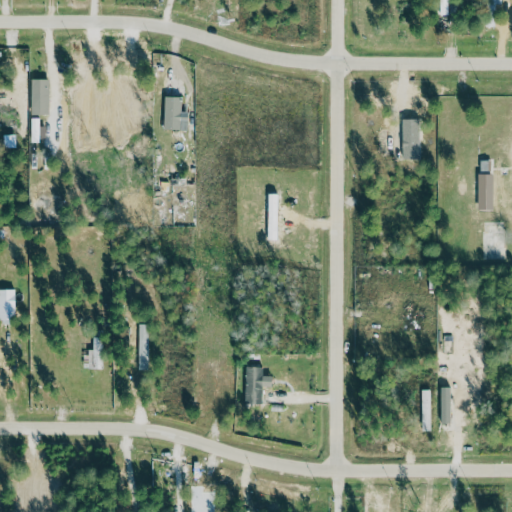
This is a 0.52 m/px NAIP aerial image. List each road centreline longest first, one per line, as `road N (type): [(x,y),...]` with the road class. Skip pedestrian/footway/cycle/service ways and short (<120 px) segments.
road 1 (residential): [(0,425),(139,427),(343,477),(511,476)]
road 2 (residential): [(0,21),(130,21),(346,69),(511,67)]
road 3 (residential): [(345,0),(343,477)]
